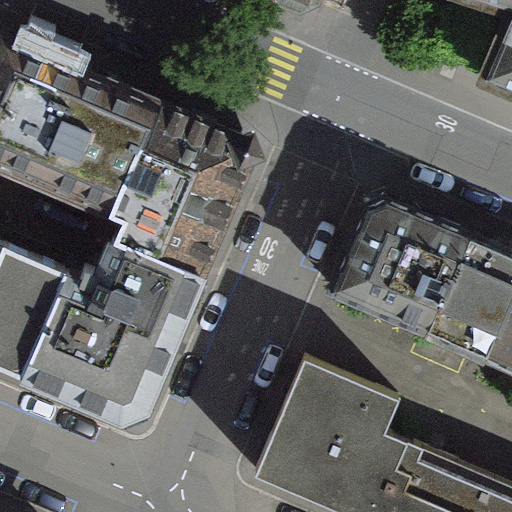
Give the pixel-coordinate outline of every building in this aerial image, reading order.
[(511,0),(510,0),(485,67),(511,77),(511,0)] [(0,177),(112,225),(164,103),(75,66),(0,34),(0,177)] [(164,103),(112,225),(203,263),(249,153),(255,141),(206,120),(164,103)] [(362,174),(319,274),(427,320),(470,221),(478,201),(422,177),(385,161),(370,155),(362,174)] [(511,238),(501,233),(470,221),(427,320),(493,347),(511,303),(511,238)] [(89,281),(59,269),(13,378),(113,420),(133,428),(169,345),(203,263),(112,225),(89,281)] [(0,244),(0,372),(13,378),(59,269),(0,244)] [(511,303),(493,347),(511,355),(511,303)] [(311,350),(261,464),(373,511),(511,511),(511,479),(389,426),(405,391),(311,350)] [(0,511),(37,511),(0,496),(0,511)]
